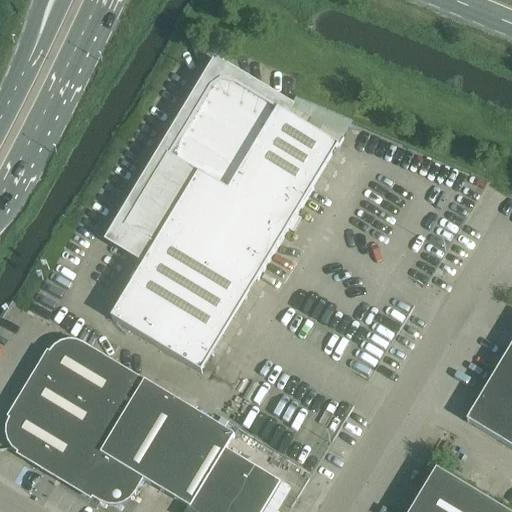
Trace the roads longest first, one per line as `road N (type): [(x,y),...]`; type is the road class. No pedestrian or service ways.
road 1 (unclassified): [(335,511),(501,231)]
road 2 (unknown): [(324,235),(236,357),(197,362),(145,345)]
road 3 (tertiary): [(0,198),(100,0)]
road 4 (unknown): [(324,235),(352,185),(368,177),(395,183),(406,194),(409,220),(387,277)]
